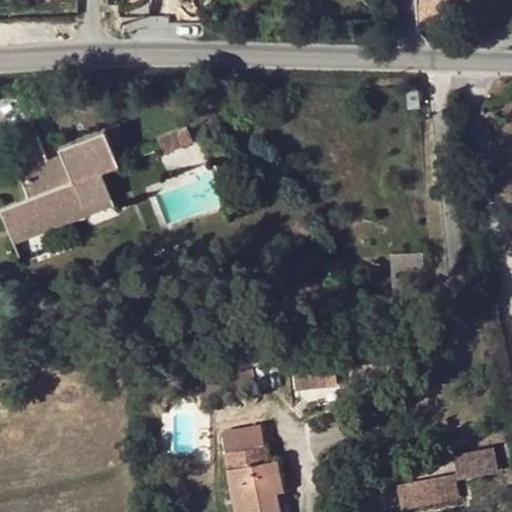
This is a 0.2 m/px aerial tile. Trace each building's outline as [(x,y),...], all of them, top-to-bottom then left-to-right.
[(457,30),(449,0),(415,0),(417,28),(457,30)] [(418,107),(417,89),(406,90),(407,108),(418,107)] [(120,121),(105,127),(116,156),(132,151),(120,121)] [(187,124),(176,128),(184,146),(194,141),(187,124)] [(45,158),(37,136),(9,148),(27,196),(0,207),(0,209),(10,236),(111,197),(100,170),(98,163),(116,156),(105,127),(58,145),(61,153),(70,174),(54,179),(45,158)] [(176,128),(159,135),(166,153),(184,146),(176,128)] [(61,153),(45,158),(54,179),(70,174),(61,153)] [(98,163),(100,170),(119,164),(116,156),(98,163)] [(111,197),(10,236),(13,244),(113,206),(111,197)] [(422,253),(395,254),(397,299),(425,298),(422,253)] [(432,320),(408,326),(412,339),(433,334),(432,320)] [(288,377),(294,376),(294,369),(300,368),(298,354),(286,355),(288,377)] [(294,369),(294,376),(296,389),(328,386),(328,384),(336,383),(334,368),(326,368),(326,365),(300,368),(294,369)] [(222,432),(223,436),(262,429),(261,424),(222,432)] [(262,429),(223,436),(236,511),(279,511),(277,492),(281,492),(276,462),(267,462),(262,429)] [(494,449),(453,456),(457,479),(498,472),(494,449)]
